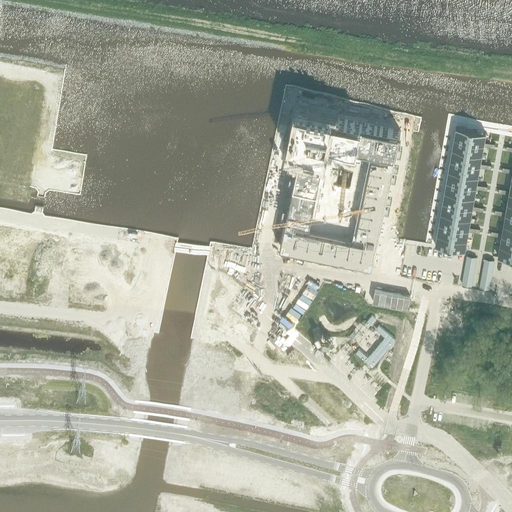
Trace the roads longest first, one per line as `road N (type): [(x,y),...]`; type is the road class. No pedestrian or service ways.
road 1 (residential): [(377,279),(410,125),(286,98)]
road 2 (tertiary): [(185,436),(370,494)]
road 3 (tertiary): [(375,474),(185,436)]
road 4 (tertiary): [(185,436),(0,420)]
road 5 (unclassified): [(439,291),(403,465)]
road 6 (unknown): [(191,248),(161,408)]
road 7 (residential): [(377,279),(218,253)]
road 8 (track): [(0,68),(50,76),(34,175)]
road 9 (residential): [(141,241),(0,217)]
